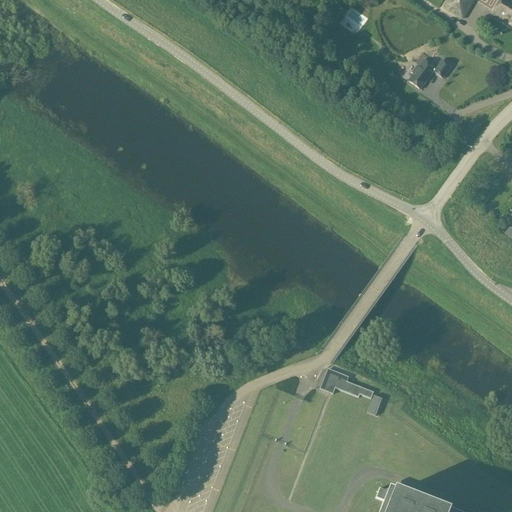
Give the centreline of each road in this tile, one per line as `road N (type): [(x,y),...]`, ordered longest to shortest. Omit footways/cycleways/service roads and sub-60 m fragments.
road 1 (unclassified): [(418,222),(320,169),(91,0)]
road 2 (unclassified): [(418,222),(511,110)]
road 3 (unclassified): [(511,301),(418,222)]
